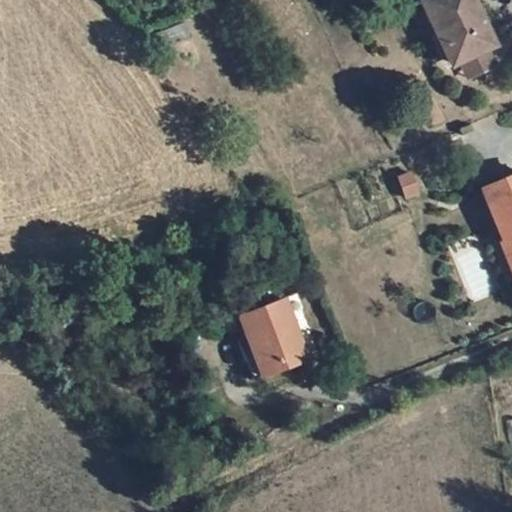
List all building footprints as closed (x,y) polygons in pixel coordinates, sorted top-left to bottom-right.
[(466,59),(471,56),(494,45),(499,42),(477,0),(426,0),(443,32),(449,28),(466,59)] [(189,23),(160,35),(166,48),(196,36),(189,23)] [(503,62),(494,45),(471,56),(480,73),(503,62)] [(426,165),(413,171),(423,190),(434,185),(426,165)] [(511,168),(489,179),(511,236),(511,168)] [(295,298),(246,317),(273,385),(313,370),(302,341),(310,338),(295,298)]
